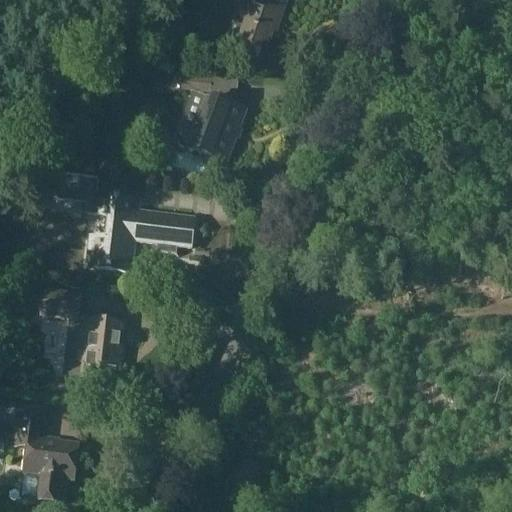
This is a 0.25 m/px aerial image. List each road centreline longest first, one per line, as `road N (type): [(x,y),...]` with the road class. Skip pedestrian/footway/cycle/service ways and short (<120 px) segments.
road 1 (unclassified): [(155,511),(367,0)]
road 2 (track): [(256,283),(511,284)]
